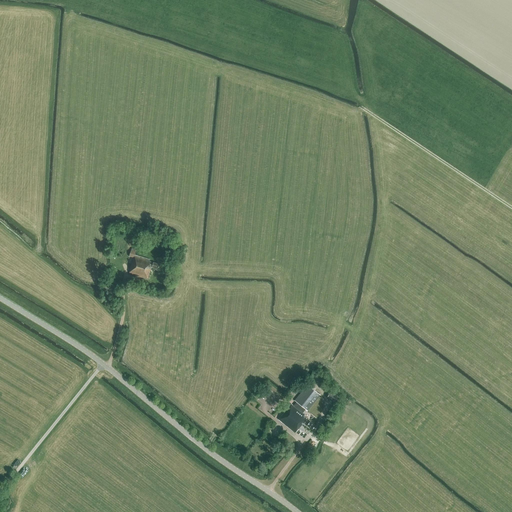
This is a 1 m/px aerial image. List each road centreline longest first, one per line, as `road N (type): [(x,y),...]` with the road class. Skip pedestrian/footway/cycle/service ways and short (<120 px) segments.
road 1 (tertiary): [(297,511),(90,354),(0,298)]
road 2 (track): [(361,107),(511,207)]
